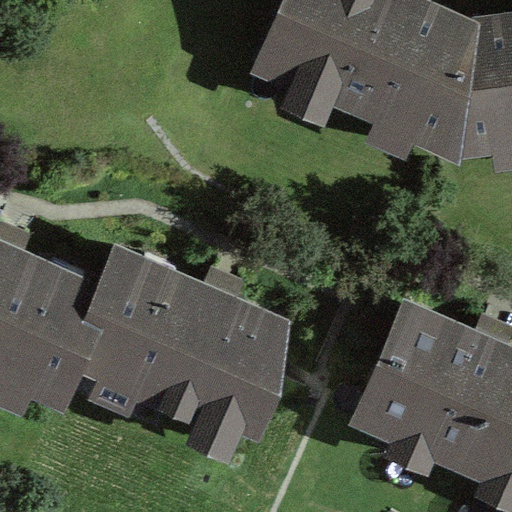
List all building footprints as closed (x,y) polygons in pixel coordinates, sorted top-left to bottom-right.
[(281,0),(250,76),(287,91),(280,109),(325,127),(333,106),(373,123),(364,144),(405,161),(412,143),(458,162),(458,158),(468,17),(427,0),(281,0)] [(458,158),(492,154),(495,172),(511,169),(511,11),(468,17),(458,158)] [(0,407),(22,417),(29,400),(64,415),(82,373),(102,327),(81,318),(96,282),(20,249),(26,234),(0,222),(0,407)] [(82,373),(96,379),(86,401),(129,419),(136,402),(193,426),(186,443),(229,461),(241,433),(258,441),(278,392),(290,320),(237,297),(244,280),(210,266),(202,283),(112,244),(96,282),(81,318),(102,327),(82,373)] [(511,511),(511,323),(492,315),(485,332),(403,297),(348,425),(389,443),(382,458),(428,478),(434,462),(480,482),(473,497),(509,511),(511,511)]
